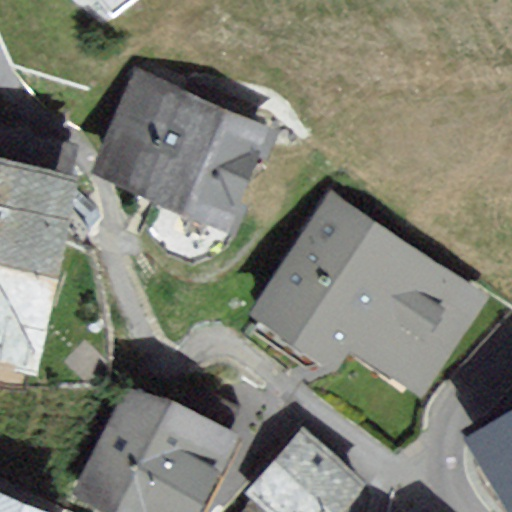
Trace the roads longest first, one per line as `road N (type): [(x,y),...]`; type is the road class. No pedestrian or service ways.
road 1 (residential): [(435,473),(379,459),(283,390)]
road 2 (residential): [(435,473),(453,410),(511,357)]
